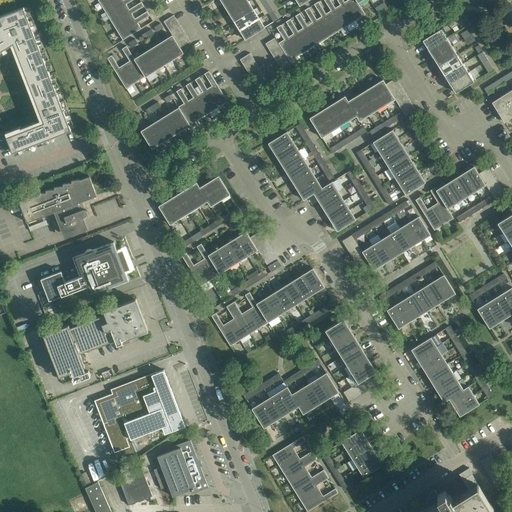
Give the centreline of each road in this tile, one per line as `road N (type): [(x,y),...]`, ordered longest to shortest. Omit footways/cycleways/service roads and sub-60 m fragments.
road 1 (residential): [(221,133),(278,232),(304,228),(424,409),(394,426),(379,403),(348,408)]
road 2 (unclassified): [(257,511),(134,184)]
road 3 (residential): [(511,175),(480,127),(447,131),(385,31)]
road 4 (residential): [(251,115),(385,31)]
road 5 (residential): [(377,511),(511,429)]
road 6 (unclassified): [(66,0),(116,131)]
road 7 (residential): [(251,115),(181,0)]
